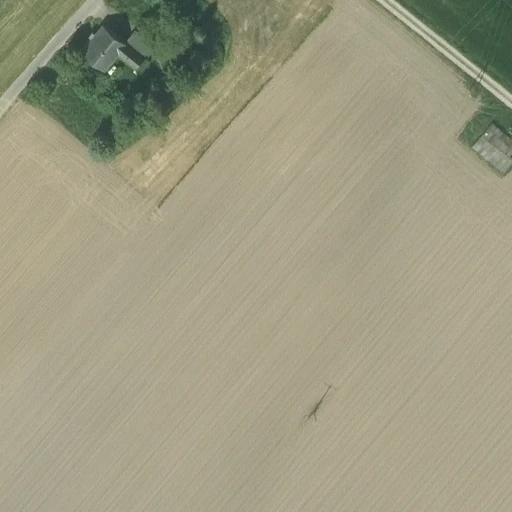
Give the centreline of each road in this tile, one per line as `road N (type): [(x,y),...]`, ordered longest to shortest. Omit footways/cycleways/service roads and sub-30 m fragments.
road 1 (track): [(378,0),(511,109)]
road 2 (unclassified): [(92,0),(0,106)]
